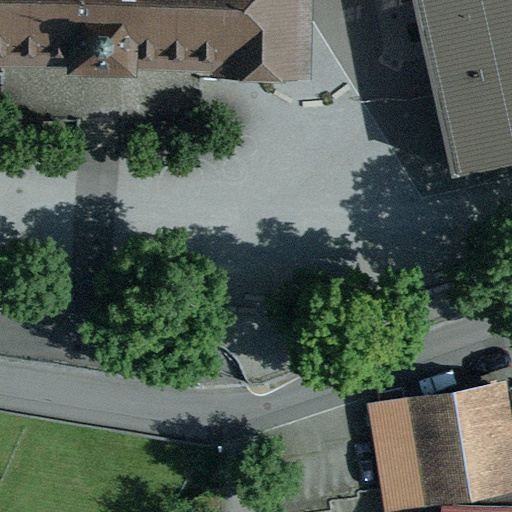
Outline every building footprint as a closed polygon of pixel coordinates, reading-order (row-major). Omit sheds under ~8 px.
[(0,0),(0,43),(73,45),(72,56),(101,56),(131,57),(131,47),(222,49),(221,57),(301,59),(302,0),(0,0)] [(511,0),(413,0),(416,11),(452,169),(511,156),(511,0)] [(375,409),(389,502),(511,481),(511,457),(500,388),(375,409)] [(323,452),(266,460),(273,511),(309,511),(331,509),(330,499),(386,487),(377,430),(349,434),(350,439),(321,443),(323,452)] [(511,511),(511,486),(454,496),(453,511),(511,511)]
